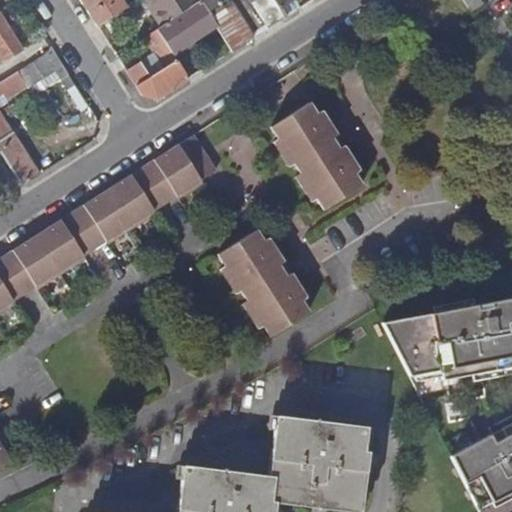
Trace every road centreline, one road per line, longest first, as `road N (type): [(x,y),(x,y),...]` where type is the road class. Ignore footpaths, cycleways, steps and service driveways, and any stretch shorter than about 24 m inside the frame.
road 1 (residential): [(350,0),(136,136)]
road 2 (residential): [(136,136),(0,225)]
road 3 (residential): [(136,136),(54,0)]
